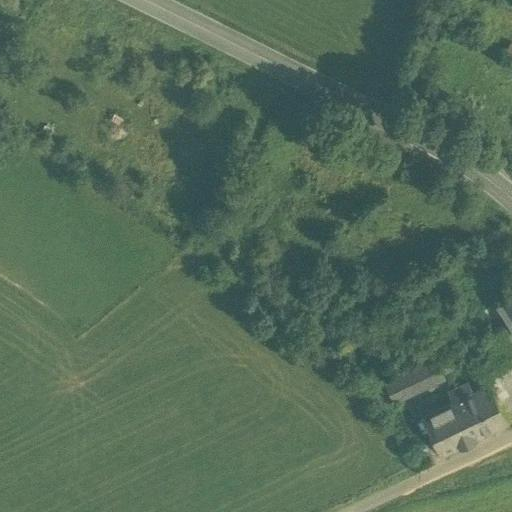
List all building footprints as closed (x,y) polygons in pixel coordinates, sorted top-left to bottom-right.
[(308,272),(292,283),(317,321),(333,310),(308,272)] [(511,293),(500,300),(511,320),(511,293)] [(511,320),(479,343),(502,378),(491,382),(508,418),(511,416),(511,320)] [(445,375),(452,372),(437,343),(430,347),(435,356),(445,375)] [(435,356),(387,379),(397,398),(445,375),(435,356)] [(474,384),(452,395),(454,399),(426,413),(443,450),(508,418),(491,382),(476,389),(474,384)]
